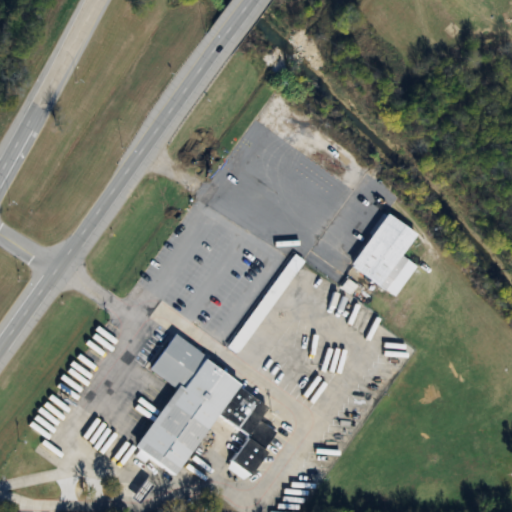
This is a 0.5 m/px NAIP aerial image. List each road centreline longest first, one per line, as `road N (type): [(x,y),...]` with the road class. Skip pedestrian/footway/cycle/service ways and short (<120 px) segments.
road 1 (primary): [(0,346),(219,41)]
road 2 (primary): [(101,0),(0,183)]
